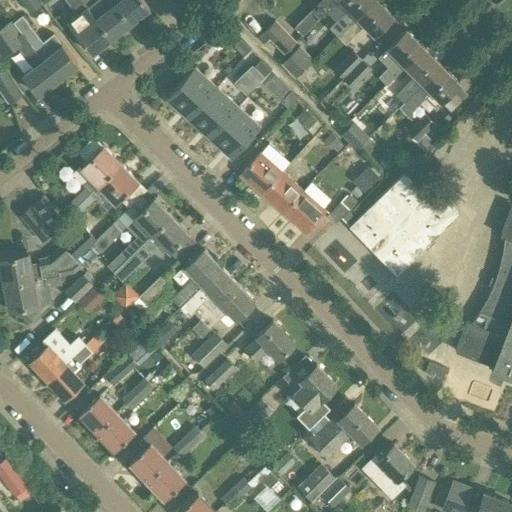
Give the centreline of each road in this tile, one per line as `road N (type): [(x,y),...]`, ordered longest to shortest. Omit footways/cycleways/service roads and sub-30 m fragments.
road 1 (residential): [(511,459),(432,425),(136,124),(121,104),(122,78)]
road 2 (residential): [(117,511),(0,387)]
road 3 (residential): [(0,174),(122,78)]
road 4 (residential): [(122,78),(222,0)]
